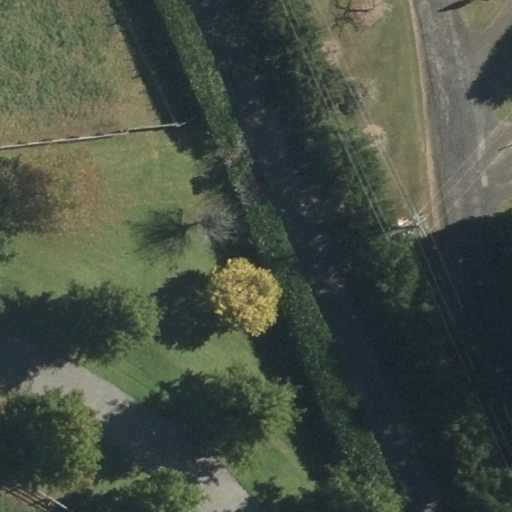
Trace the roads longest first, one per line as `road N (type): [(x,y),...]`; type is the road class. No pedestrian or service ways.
road 1 (unknown): [(428,511),(209,0)]
road 2 (unknown): [(511,422),(483,283),(472,131),(478,95),(511,33)]
road 3 (unknown): [(209,511),(117,417),(0,345)]
